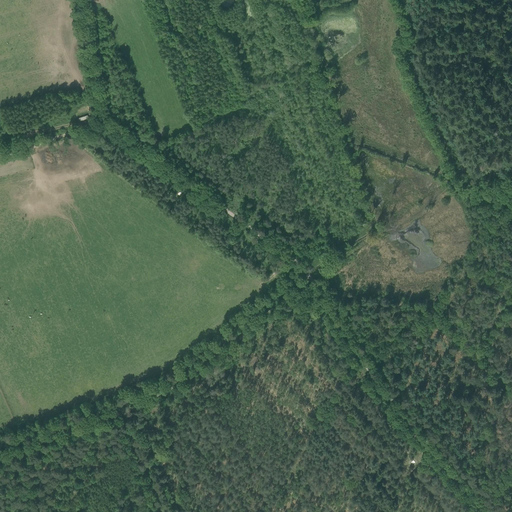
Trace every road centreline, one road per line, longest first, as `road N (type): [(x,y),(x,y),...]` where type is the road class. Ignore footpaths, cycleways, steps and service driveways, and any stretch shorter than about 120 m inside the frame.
road 1 (track): [(356,354),(299,265),(102,122)]
road 2 (track): [(485,511),(356,354)]
road 3 (track): [(450,179),(391,63),(399,38),(386,0)]
road 4 (track): [(102,122),(76,0)]
